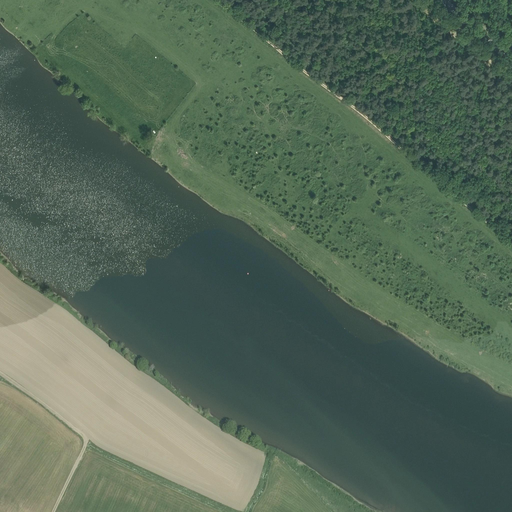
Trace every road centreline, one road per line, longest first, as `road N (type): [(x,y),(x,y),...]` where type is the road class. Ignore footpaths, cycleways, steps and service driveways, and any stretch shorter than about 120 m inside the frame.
road 1 (track): [(214,0),(511,244)]
road 2 (track): [(54,511),(86,441),(0,373)]
